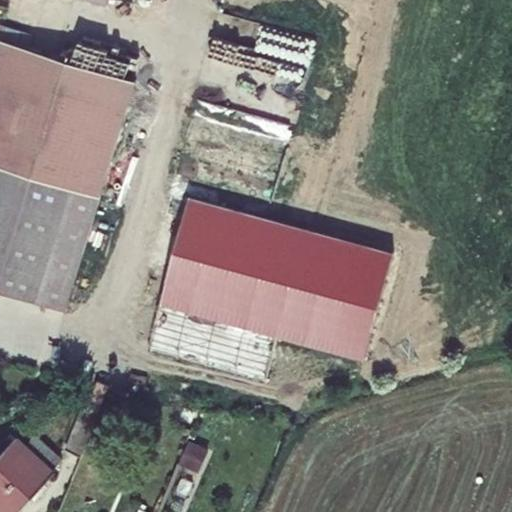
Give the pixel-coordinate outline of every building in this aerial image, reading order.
[(118,0),(164,14),(168,0),(118,0)] [(271,68),(310,77),(320,37),(281,27),(271,68)] [(0,65),(0,297),(66,319),(140,86),(7,43),(0,65)] [(189,112),(174,176),(212,184),(213,182),(276,197),(290,141),(210,122),(211,117),(189,112)] [(89,402),(74,401),(54,456),(68,463),(89,402)] [(3,441),(0,444),(0,511),(11,511),(46,474),(3,441)]
